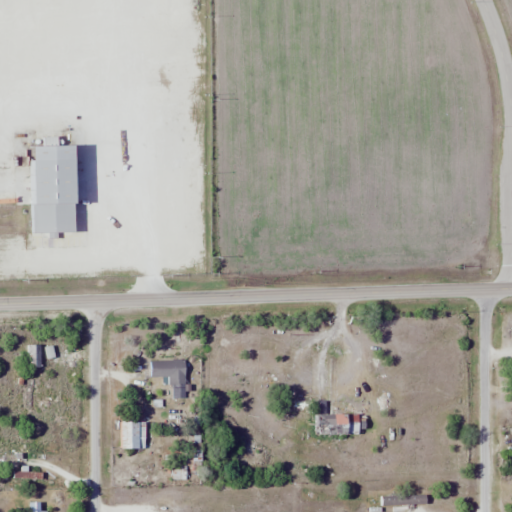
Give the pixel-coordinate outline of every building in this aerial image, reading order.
[(28,367),(41,367),(41,344),(27,344),(28,367)] [(185,398),(185,360),(149,360),(149,377),(170,377),(170,399),(185,398)] [(359,434),(359,414),(335,414),(335,427),(321,427),(321,434),(359,434)] [(145,449),(145,422),(121,422),(121,449),(145,449)] [(425,496),(380,496),(380,505),(425,505),(425,496)] [(30,511),(41,511),(41,502),(30,503),(30,511)]
